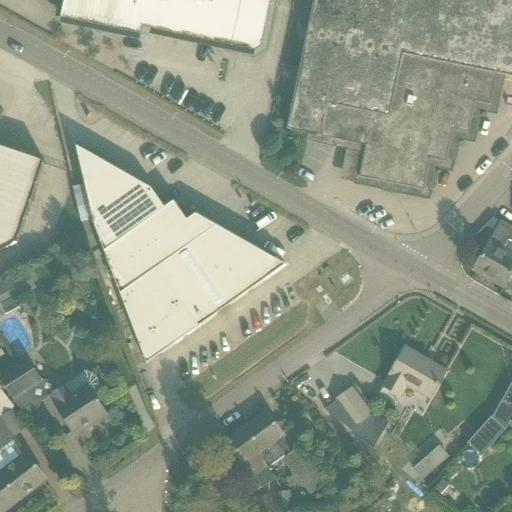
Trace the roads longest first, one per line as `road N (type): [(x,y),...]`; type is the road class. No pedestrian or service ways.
road 1 (unclassified): [(411,270),(0,37)]
road 2 (unclassified): [(141,472),(411,270)]
road 3 (residential): [(511,169),(411,270)]
